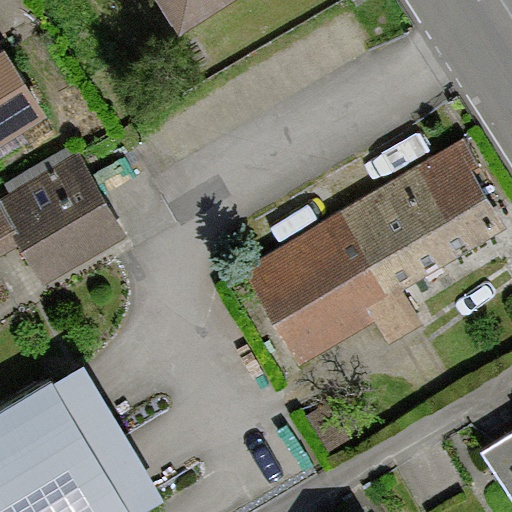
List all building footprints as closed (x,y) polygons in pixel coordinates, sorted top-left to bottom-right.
[(170,0),(182,18),(209,0),(170,0)] [(0,131),(37,107),(0,50),(0,131)] [(462,137),(248,266),(304,358),(375,316),(390,341),(420,323),(397,285),(503,222),(467,164),(475,159),(462,137)] [(9,189),(0,194),(0,250),(17,240),(39,277),(123,228),(72,143),(5,182),(9,189)] [(0,511),(140,511),(163,499),(80,359),(0,405),(0,511)] [(511,425),(479,447),(511,495),(511,425)]
